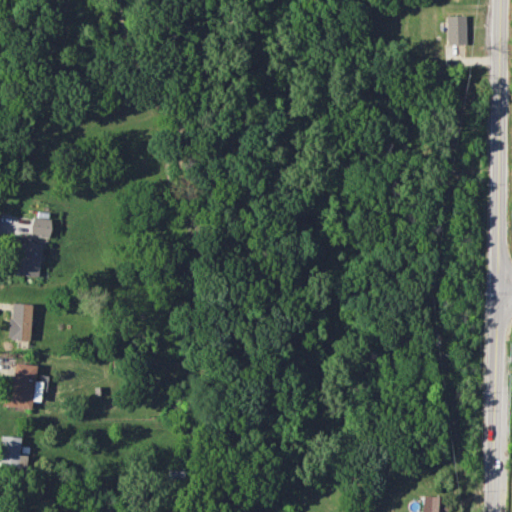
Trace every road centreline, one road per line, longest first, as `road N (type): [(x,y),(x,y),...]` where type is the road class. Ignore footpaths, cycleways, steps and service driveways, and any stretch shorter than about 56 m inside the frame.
road 1 (residential): [(497,288),(501,0)]
road 2 (residential): [(492,511),(497,288)]
